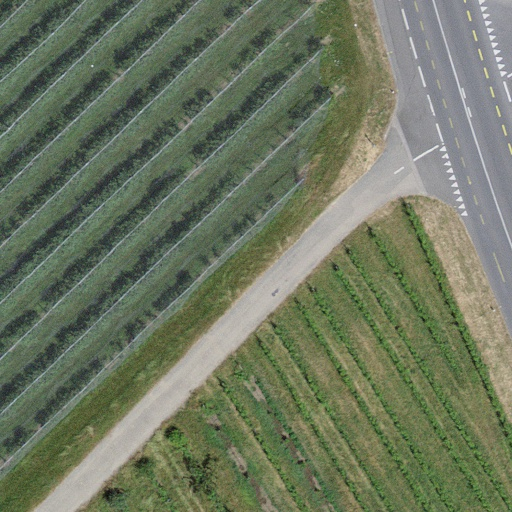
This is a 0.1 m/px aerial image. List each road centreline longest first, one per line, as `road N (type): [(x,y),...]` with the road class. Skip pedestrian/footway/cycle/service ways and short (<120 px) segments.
road 1 (unclassified): [(63,511),(398,176),(468,116)]
road 2 (secondary): [(511,230),(468,116)]
road 3 (secondary): [(468,116),(434,0)]
